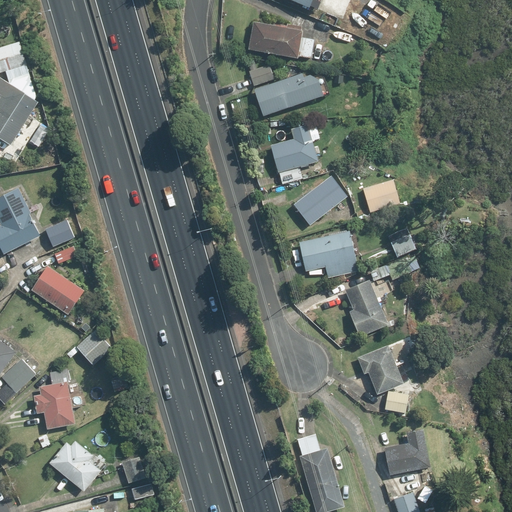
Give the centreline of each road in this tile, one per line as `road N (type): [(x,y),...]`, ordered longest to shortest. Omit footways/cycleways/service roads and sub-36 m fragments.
road 1 (motorway): [(108,0),(256,511)]
road 2 (motorway): [(219,511),(72,0)]
road 3 (residential): [(199,0),(199,69),(278,340),(299,365)]
